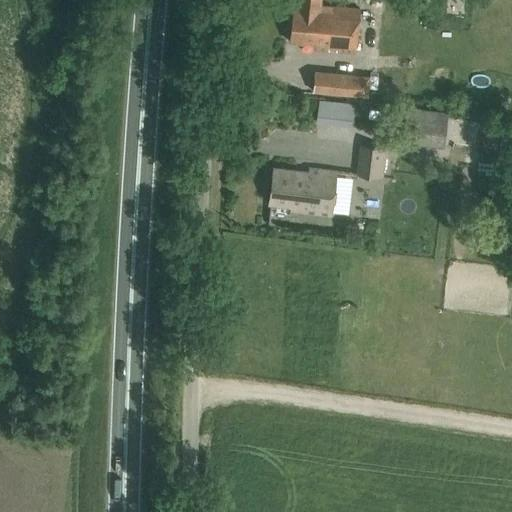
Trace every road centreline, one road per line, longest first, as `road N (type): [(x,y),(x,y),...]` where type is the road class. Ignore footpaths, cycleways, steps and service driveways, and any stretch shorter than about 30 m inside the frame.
road 1 (unclassified): [(189,511),(218,0)]
road 2 (trunk): [(122,511),(150,0)]
